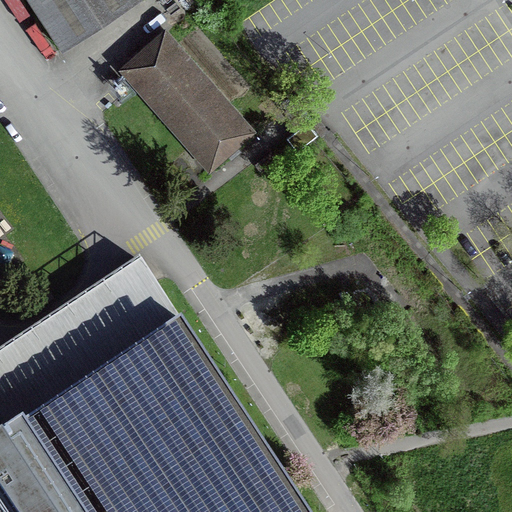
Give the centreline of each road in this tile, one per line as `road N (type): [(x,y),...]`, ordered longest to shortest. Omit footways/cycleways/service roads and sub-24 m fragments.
road 1 (unclassified): [(347,511),(154,230),(0,34)]
road 2 (unknown): [(0,342),(11,347),(154,230)]
